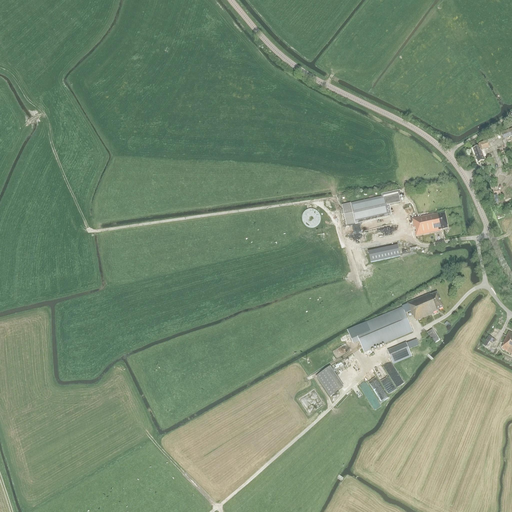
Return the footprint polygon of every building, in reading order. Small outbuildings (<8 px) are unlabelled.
[(504,139),(511,135),(511,128),(502,133),(504,139)] [(479,146),(473,149),(475,153),(478,163),(485,160),(483,156),(486,155),(484,150),(489,148),(487,141),(478,144),(479,146)] [(350,203),(342,205),(346,225),(355,223),(390,215),(392,215),(389,206),(395,204),(400,203),(399,197),(401,196),(400,190),(381,194),(382,196),(350,204),(350,203)] [(303,218),(303,220),(303,222),(304,223),(305,225),(307,226),(309,227),(311,227),(313,227),(315,226),(316,225),(318,223),(318,221),(319,219),(319,217),(318,215),(317,214),(315,212),(314,211),(312,211),(310,211),(308,212),(306,213),(304,214),(303,216),(303,218)] [(439,213),(412,218),(415,232),(416,232),(417,236),(442,231),(441,229),(448,228),(445,213),(440,214),(439,213)] [(369,253),(371,263),(400,256),(398,246),(369,253)] [(430,294),(407,304),(408,306),(410,311),(413,317),(414,316),(416,321),(431,315),(431,314),(437,311),(437,310),(443,308),(437,293),(431,295),(430,294)] [(359,325),(347,330),(348,332),(351,339),(351,340),(358,338),(359,342),(364,353),(413,332),(405,313),(410,311),(408,306),(407,304),(402,306),(402,307),(359,325)] [(439,340),(432,330),(427,333),(433,343),(439,340)] [(511,333),(506,330),(504,335),(506,336),(503,343),(504,344),(501,348),(511,353),(511,333)] [(406,343),(388,351),(393,364),(412,356),(411,354),(410,352),(409,349),(406,343)] [(317,376),(330,396),(343,388),(329,368),(317,376)] [(364,391),(374,410),(381,406),(371,388),(364,391)]
